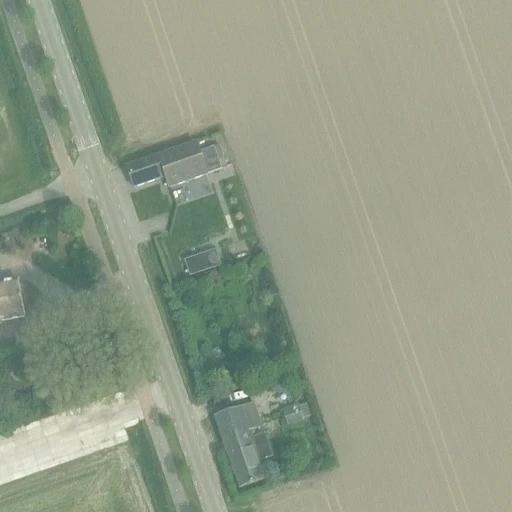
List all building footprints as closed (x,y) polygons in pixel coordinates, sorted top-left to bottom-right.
[(133,189),(152,182),(165,178),(168,189),(221,170),(229,167),(221,146),(213,149),(198,154),(195,144),(126,168),(133,189)] [(241,247),(245,261),(254,258),(250,245),(241,247)] [(200,255),(185,260),(190,277),(205,271),(200,255)] [(0,323),(25,319),(18,283),(0,286),(0,323)] [(239,490),(258,484),(264,482),(257,463),(272,458),(264,434),(252,439),(251,437),(255,436),(253,431),(267,427),(263,414),(258,416),(253,404),(214,418),(239,490)] [(287,429),(302,423),(301,420),(311,417),(307,406),(297,409),(296,407),(281,412),(287,429)]
